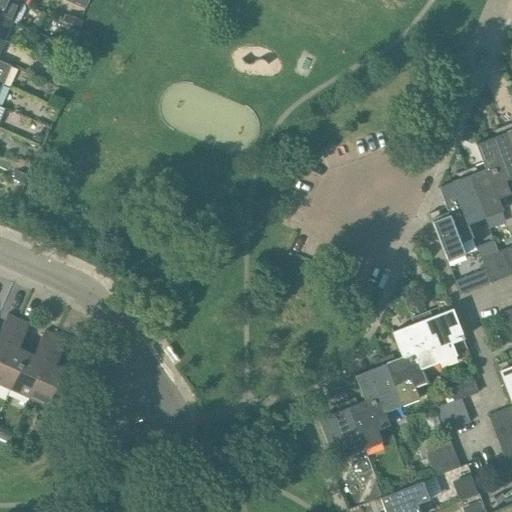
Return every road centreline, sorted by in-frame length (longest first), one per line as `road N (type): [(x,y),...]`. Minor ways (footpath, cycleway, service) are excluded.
road 1 (residential): [(359,210),(377,218),(416,186),(511,0)]
road 2 (residential): [(137,381),(95,300),(0,254)]
road 3 (residential): [(137,381),(170,398),(176,423),(164,447),(128,455)]
road 4 (unknown): [(413,190),(376,152),(353,156),(321,186)]
